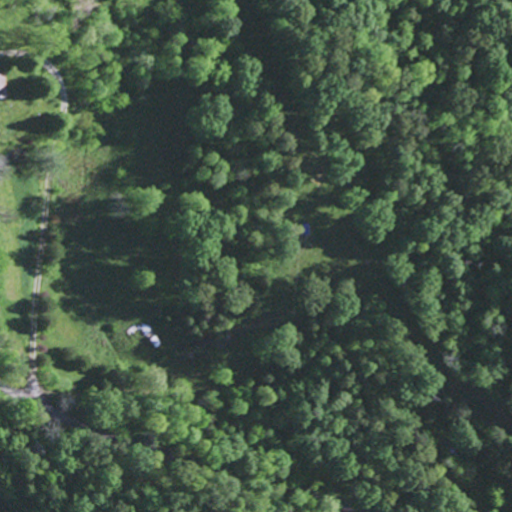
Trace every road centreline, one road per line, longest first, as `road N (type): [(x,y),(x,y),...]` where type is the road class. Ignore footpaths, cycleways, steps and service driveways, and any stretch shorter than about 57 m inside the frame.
road 1 (residential): [(32,401),(46,188),(61,93),(37,61),(0,53)]
road 2 (residential): [(362,511),(153,446)]
road 3 (residential): [(0,382),(62,417),(153,446)]
